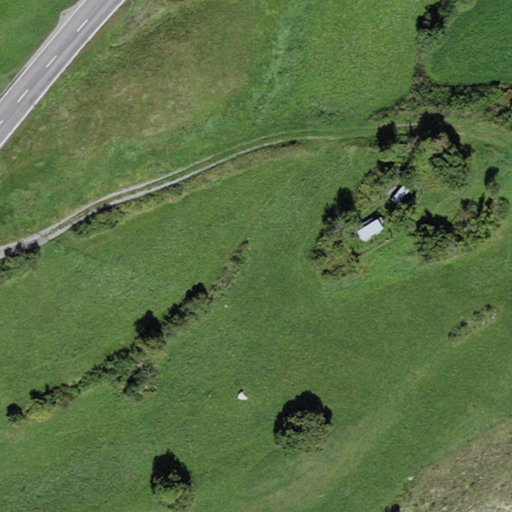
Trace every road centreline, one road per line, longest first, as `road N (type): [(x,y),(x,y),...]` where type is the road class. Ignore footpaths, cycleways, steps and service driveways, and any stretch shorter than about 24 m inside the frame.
road 1 (track): [(0,251),(281,132),(439,124),(511,142)]
road 2 (primary): [(103,0),(0,121)]
